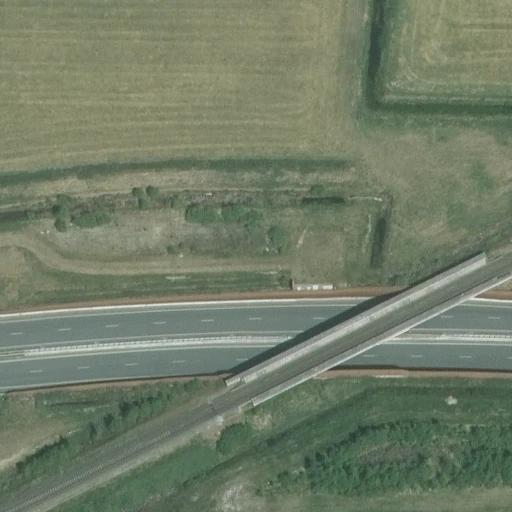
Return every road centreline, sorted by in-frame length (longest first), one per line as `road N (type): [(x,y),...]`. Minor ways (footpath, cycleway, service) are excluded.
road 1 (trunk): [(511,318),(249,319),(0,336)]
road 2 (trunk): [(0,374),(371,355),(511,359)]
